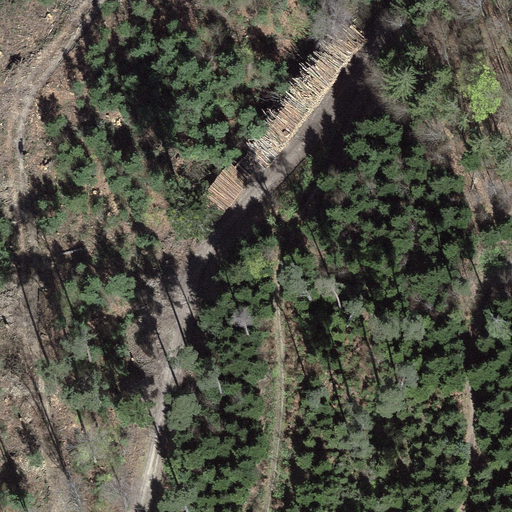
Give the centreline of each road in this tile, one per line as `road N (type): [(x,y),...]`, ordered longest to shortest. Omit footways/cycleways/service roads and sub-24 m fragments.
road 1 (track): [(402,0),(289,158),(240,204),(205,253),(139,511)]
road 2 (track): [(387,22),(285,249),(278,460),(267,511)]
